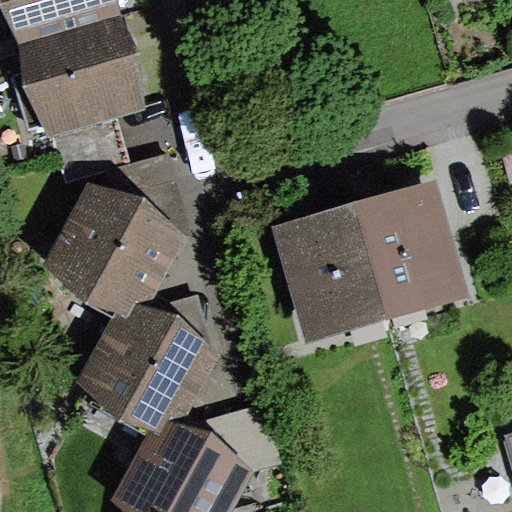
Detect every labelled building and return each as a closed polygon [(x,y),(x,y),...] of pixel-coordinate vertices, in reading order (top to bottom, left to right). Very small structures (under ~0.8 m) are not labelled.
[(121,5),(120,0),(1,0),(20,36),(121,5)] [(115,105),(148,95),(140,35),(121,5),(20,36),(22,71),(48,126),(115,105)] [(115,105),(48,126),(64,177),(131,157),(115,105)] [(511,140),(498,144),(508,181),(511,179),(511,140)] [(436,170),(352,194),(386,310),(469,286),(436,170)] [(149,299),(186,222),(141,181),(84,173),(44,255),(85,289),(112,302),(115,294),(149,299)] [(352,194),(269,218),(303,334),(386,310),(352,194)] [(118,430),(127,415),(146,424),(152,411),(182,416),(217,343),(172,302),(149,299),(115,294),(112,302),(76,376),(87,385),(75,407),(118,430)] [(229,511),(254,461),(236,445),(251,441),(242,408),(201,418),(182,416),(152,411),(146,424),(112,493),(127,505),(123,511),(229,511)]
